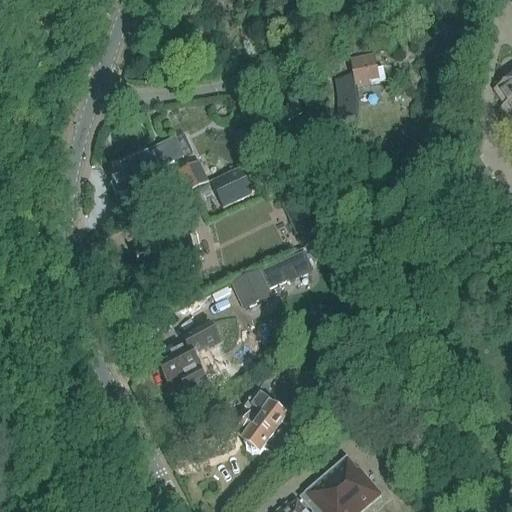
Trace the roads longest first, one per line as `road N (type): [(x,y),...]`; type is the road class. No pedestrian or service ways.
road 1 (tertiary): [(173,511),(91,352),(67,280),(64,196),(93,94)]
road 2 (residential): [(93,94),(121,101),(234,85),(403,0)]
